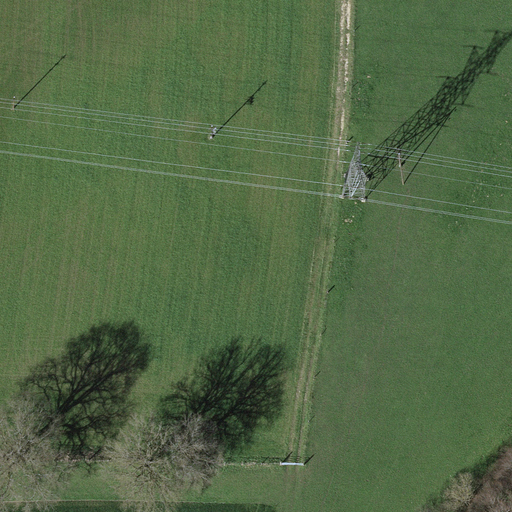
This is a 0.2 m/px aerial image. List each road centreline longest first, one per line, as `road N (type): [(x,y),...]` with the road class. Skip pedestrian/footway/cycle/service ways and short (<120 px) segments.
road 1 (track): [(287,511),(340,123)]
road 2 (track): [(343,0),(340,123)]
